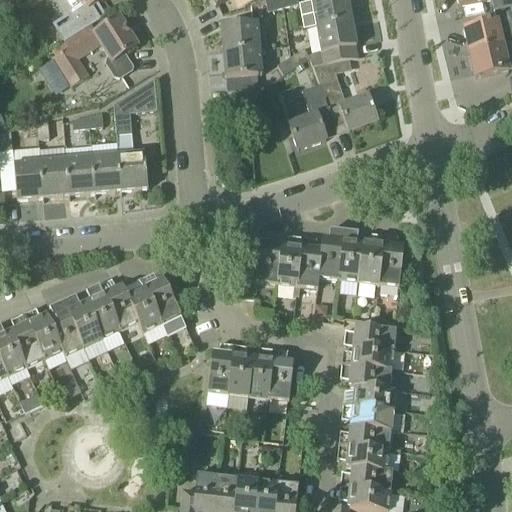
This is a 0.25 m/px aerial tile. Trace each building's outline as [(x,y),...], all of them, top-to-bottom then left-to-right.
[(48,0),(56,12),(75,0),(81,0),(89,11),(106,0),(48,0)] [(209,0),(215,9),(230,0),(209,0)] [(280,0),(265,4),(267,14),(282,11),(280,0)] [(281,0),(280,0),(282,11),(298,7),(296,0),(281,0)] [(328,0),(311,3),(316,30),(351,23),(346,0),(328,0)] [(511,0),(457,0),(459,9),(491,4),(492,14),(511,10),(511,0)] [(55,32),(63,45),(84,32),(75,19),(55,32)] [(119,20),(95,34),(91,28),(84,32),(63,45),(64,46),(51,54),(55,59),(52,61),(70,90),(87,79),(76,61),(99,46),(108,60),(106,61),(105,67),(113,81),(119,82),(132,75),(133,70),(124,56),(137,49),(119,20)] [(316,30),(322,68),(355,62),(353,50),(356,49),(351,23),(316,30)] [(496,23),(463,31),(469,56),(502,48),(511,45),(511,27),(498,31),(496,23)] [(220,28),(223,54),(258,52),(256,25),(220,28)] [(508,73),(502,48),(469,56),(475,81),(508,73)] [(257,89),(256,79),(261,78),(260,66),(267,65),(266,51),(258,52),(223,54),(225,81),(230,81),(231,95),(251,93),(257,89)] [(303,52),(290,61),(296,70),(310,61),(303,52)] [(296,70),(290,61),(276,70),(283,79),(296,70)] [(336,82),(318,88),(334,132),(345,128),(348,135),(376,125),(367,99),(345,107),(336,82)] [(113,108),(114,119),(129,117),(157,114),(153,83),(113,108)] [(318,88),(301,94),(310,119),(288,127),(297,153),(326,143),(323,136),(334,132),(318,88)] [(102,116),(88,120),(89,132),(103,131),(102,116)] [(89,132),(88,120),(71,124),(72,134),(89,132)] [(48,124),(36,127),(37,143),(49,142),(48,124)] [(0,136),(0,143),(1,157),(12,156),(10,133),(0,136)] [(119,158),(117,158),(121,198),(121,195),(147,192),(144,156),(133,157),(131,137),(117,138),(119,158)] [(121,198),(117,158),(91,161),(95,201),(95,197),(120,195),(121,198)] [(91,161),(65,163),(69,203),(69,199),(94,197),(95,201),(91,161)] [(68,203),(69,203),(65,163),(39,165),(44,205),(43,201),(68,199),(68,203)] [(43,205),(44,205),(39,165),(13,168),(16,204),(42,201),(43,205)] [(338,285),(343,237),(343,234),(329,233),(328,244),(321,244),(320,261),(317,283),(318,283),(338,285)] [(356,247),(357,238),(357,236),(343,234),(343,237),(338,285),(358,287),(362,248),(356,247)] [(280,257),(281,250),(260,248),(256,279),(244,277),(242,301),(255,303),(256,287),(276,289),(280,257)] [(363,248),(362,248),(358,287),(378,289),(382,250),(381,250),(380,257),(362,255),(363,248)] [(382,250),(378,289),(398,292),(403,253),(401,252),(400,259),(382,257),(382,250)] [(276,289),(296,292),(300,252),(299,259),(280,257),(276,289)] [(318,283),(317,283),(320,261),(301,259),(301,253),(300,252),(296,292),(317,294),(318,283)] [(152,277),(139,283),(141,285),(145,293),(162,329),(180,320),(164,285),(157,288),(152,277)] [(111,283),(110,284),(98,289),(99,292),(103,300),(120,335),(137,327),(142,338),(143,337),(122,291),(116,294),(111,283)] [(145,293),(141,285),(139,283),(122,291),(143,337),(162,329),(145,293)] [(98,289),(85,295),(90,306),(85,308),(102,344),(120,335),(103,300),(99,292),(98,289)] [(75,300),(62,306),(67,317),(84,352),(102,344),(85,308),(79,311),(75,300)] [(67,317),(62,306),(49,312),(54,323),(49,325),(62,356),(64,361),(84,352),(67,317)] [(28,328),(44,364),(62,356),(49,325),(47,320),(37,324),(40,330),(31,334),(28,328)] [(10,336),(10,337),(26,372),(44,364),(28,328),(27,329),(30,335),(13,343),(10,336)] [(363,329),(361,349),(393,354),(395,333),(363,329)] [(0,330),(0,364),(8,381),(26,372),(10,337),(4,339),(0,330)] [(391,374),(393,354),(361,349),(359,370),(391,374)] [(210,365),(207,397),(227,399),(231,367),(210,365)] [(231,367),(227,399),(248,402),(251,369),(231,367)] [(251,369),(248,402),(267,404),(271,371),(251,369)] [(138,379),(138,378),(134,370),(124,374),(126,378),(126,379),(129,384),(138,379)] [(359,370),(356,391),(395,394),(389,393),(391,374),(359,370)] [(267,404),(288,406),(292,374),(271,371),(267,404)] [(393,411),(395,394),(356,391),(355,396),(343,395),(342,409),(360,411),(393,414),(393,411)] [(360,411),(358,430),(390,435),(392,417),(393,414),(360,411)] [(358,430),(356,450),(390,455),(390,452),(388,452),(390,435),(358,430)] [(174,451),(187,452),(188,439),(175,438),(174,451)] [(356,450),(354,471),(359,472),(387,475),(389,457),(390,455),(356,450)] [(359,472),(357,491),(390,495),(390,493),(392,475),(387,475),(359,472)] [(180,511),(214,511),(217,480),(196,477),(194,497),(182,496),(180,511)] [(233,511),(237,482),(217,480),(214,511),(233,511)] [(253,511),(257,484),(237,482),(233,511),(253,511)] [(274,511),(277,487),(257,484),(253,511),(274,511)] [(294,511),(298,489),(277,487),(274,511),(294,511)] [(348,510),(348,511),(352,511),(387,511),(389,498),(390,495),(357,491),(356,503),(351,503),(350,510),(348,510)]
